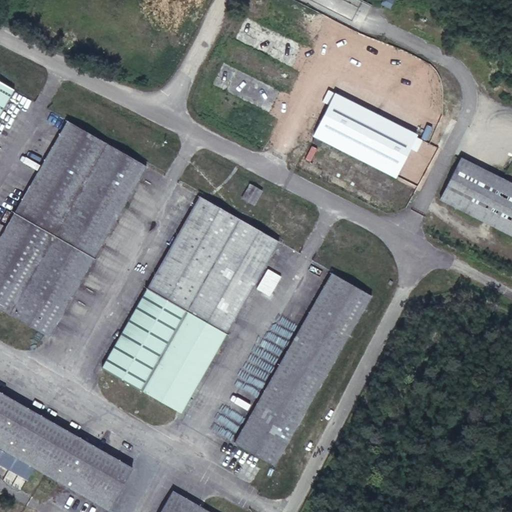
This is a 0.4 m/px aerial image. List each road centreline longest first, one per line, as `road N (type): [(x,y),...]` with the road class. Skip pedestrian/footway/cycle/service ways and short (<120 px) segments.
road 1 (unknown): [(451,138),(360,91),(321,86),(270,170)]
road 2 (track): [(445,314),(361,511)]
